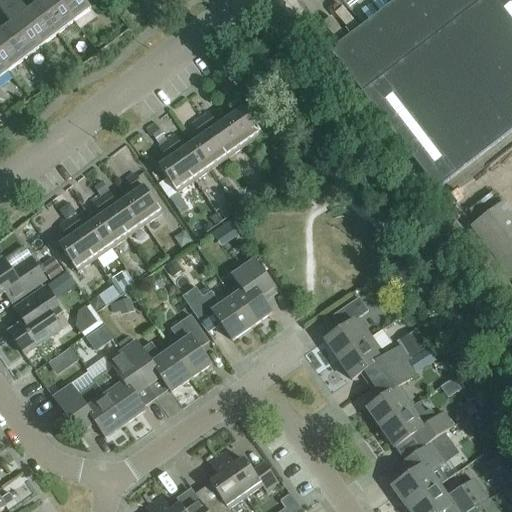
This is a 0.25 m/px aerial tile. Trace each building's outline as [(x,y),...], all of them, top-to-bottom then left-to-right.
[(57,36),(36,8),(27,14),(15,0),(7,0),(5,2),(41,48),(57,36)] [(57,36),(74,23),(55,0),(42,0),(44,1),(36,8),(57,36)] [(55,0),(74,23),(90,10),(82,0),(55,0)] [(436,191),(511,131),(511,0),(398,0),(330,53),(436,191)] [(24,61),(41,48),(5,2),(0,5),(0,11),(11,26),(3,33),(24,61)] [(24,61),(3,33),(0,34),(0,63),(8,74),(24,61)] [(234,96),(226,102),(235,115),(227,121),(245,148),(258,139),(262,136),(243,110),(234,96)] [(245,148),(227,121),(218,127),(209,114),(201,120),(228,160),(245,148)] [(211,172),(228,160),(201,120),(192,126),(201,139),(193,145),(211,172)] [(159,132),(152,137),(160,148),(167,143),(159,132)] [(211,172),(193,145),(184,151),(175,137),(167,143),(194,183),(211,172)] [(178,194),(194,183),(167,143),(160,148),(159,149),(168,162),(159,168),(167,180),(159,185),(170,200),(178,194)] [(127,200),(145,227),(162,215),(144,188),(143,189),(134,175),(126,181),(135,195),(127,200)] [(497,180),(453,210),(461,222),(506,192),(497,180)] [(145,227),(127,200),(118,206),(109,193),(101,199),(128,239),(145,227)] [(426,205),(436,220),(446,212),(436,198),(426,205)] [(111,251),(128,239),(101,199),(92,205),(101,218),(93,224),(111,251)] [(239,212),(232,201),(224,207),(231,218),(239,212)] [(511,281),(511,215),(503,204),(471,229),(511,281)] [(111,251),(93,224),(84,230),(75,216),(67,222),(95,262),(111,251)] [(78,274),(95,262),(67,222),(59,228),(68,241),(59,247),(78,274)] [(45,282),(31,260),(11,273),(3,261),(0,263),(0,298),(5,295),(12,305),(45,282)] [(229,296),(252,329),(272,315),(260,298),(273,289),(253,261),(230,276),(239,289),(229,296)] [(107,288),(89,299),(96,310),(129,289),(114,265),(99,275),(107,288)] [(62,314),(46,289),(14,311),(23,324),(9,333),(25,356),(61,331),(53,320),(62,314)] [(252,329),(229,296),(219,303),(211,293),(202,298),(196,289),(182,298),(208,335),(221,326),(232,342),(252,329)] [(338,362),(371,339),(358,320),(368,313),(359,299),(332,318),(341,331),(325,342),(338,362)] [(171,352),(191,381),(211,367),(199,351),(209,344),(191,317),(170,331),(180,345),(171,352)] [(371,388),(407,363),(410,361),(400,346),(384,357),(371,339),(338,362),(352,382),(362,375),(371,388)] [(191,381),(171,352),(161,359),(151,345),(141,351),(136,343),(122,352),(147,387),(160,378),(171,395),(191,381)] [(61,374),(74,364),(64,350),(51,360),(61,374)] [(134,396),(147,387),(122,352),(109,362),(114,369),(94,382),(96,384),(125,427),(145,413),(134,396)] [(381,430),(413,407),(401,389),(417,378),(407,363),(371,388),(380,401),(367,410),(381,430)] [(96,384),(77,397),(71,388),(54,399),(79,436),(95,425),(106,440),(125,427),(96,384)] [(420,451),(444,435),(453,428),(444,415),(427,426),(413,407),(381,430),(394,450),(411,438),(420,451)] [(403,511),(447,481),(438,469),(458,455),(444,435),(420,451),(398,467),(406,479),(392,489),(399,499),(396,501),(403,511)] [(218,459),(246,499),(262,488),(266,494),(279,485),(264,464),(253,473),(244,461),(235,467),(226,454),(218,459)] [(246,499),(218,459),(209,465),(219,478),(195,495),(203,507),(206,511),(229,511),(246,499)] [(448,500),(439,487),(403,511),(472,511),(490,500),(476,480),(448,500)] [(0,499),(0,511),(6,508),(14,502),(9,494),(1,500),(0,499)] [(206,511),(203,507),(195,511),(184,511),(180,506),(171,511),(162,499),(154,505),(158,511),(206,511)] [(497,511),(490,500),(472,511),(497,511)]
